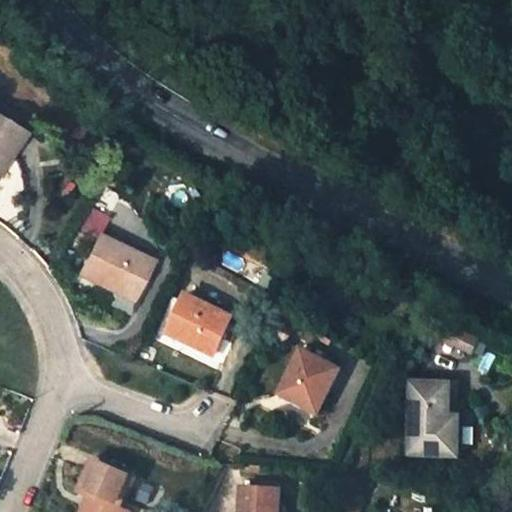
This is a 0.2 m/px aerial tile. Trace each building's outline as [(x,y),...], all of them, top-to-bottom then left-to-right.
[(0,167),(21,132),(0,119),(0,167)] [(151,260),(99,234),(79,274),(132,299),(151,260)] [(234,316),(187,293),(169,331),(215,354),(234,316)] [(302,349),(279,392),(295,400),(307,406),(318,411),(341,367),(302,349)] [(412,381),(410,452),(458,454),(460,415),(449,414),(449,383),(412,381)] [(307,406),(295,400),(291,406),(304,412),(307,406)] [(122,511),(124,509),(120,506),(134,473),(96,456),(80,490),(91,495),(83,511),(122,511)] [(288,511),(291,490),(257,488),(254,511),(288,511)]
